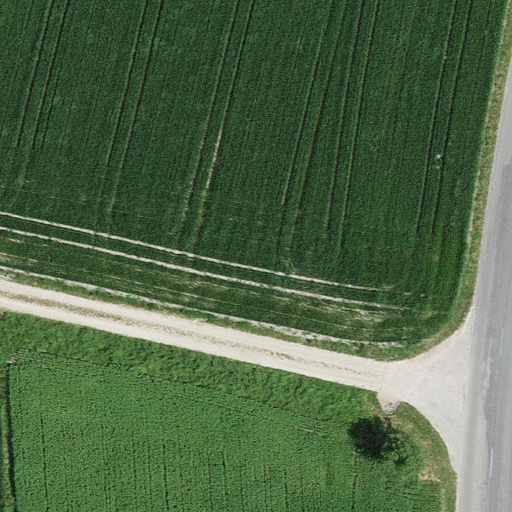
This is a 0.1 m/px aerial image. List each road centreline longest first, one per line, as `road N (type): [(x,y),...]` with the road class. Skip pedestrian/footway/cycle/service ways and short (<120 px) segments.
road 1 (track): [(0,276),(499,367)]
road 2 (tertiary): [(488,511),(511,252)]
